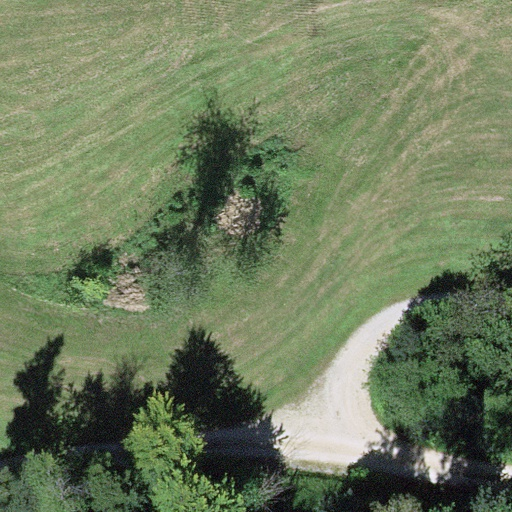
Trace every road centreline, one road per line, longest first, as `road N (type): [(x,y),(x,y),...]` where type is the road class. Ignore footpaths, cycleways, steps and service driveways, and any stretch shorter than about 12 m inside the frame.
road 1 (track): [(0,472),(103,449),(259,434),(511,472)]
road 2 (track): [(328,439),(352,361),(388,331),(443,314),(511,317)]
